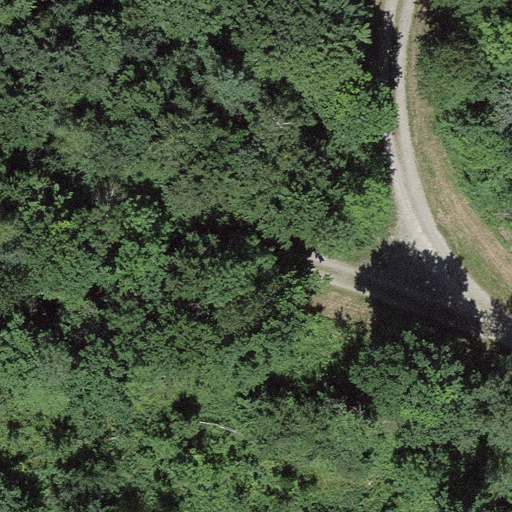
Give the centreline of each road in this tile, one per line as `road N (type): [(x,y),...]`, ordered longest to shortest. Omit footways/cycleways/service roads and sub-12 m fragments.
road 1 (track): [(511,339),(0,151)]
road 2 (track): [(444,315),(399,184),(383,50),(399,0)]
